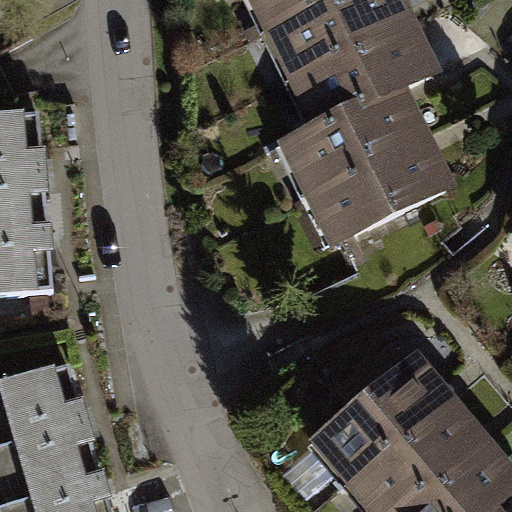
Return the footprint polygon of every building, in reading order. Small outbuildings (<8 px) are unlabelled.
[(253,0),(319,129),(409,84),(438,70),(421,36),(411,17),(402,0),(253,0)] [(284,147),(332,240),(457,178),(438,142),(415,96),(409,84),(319,129),(284,147)] [(0,292),(49,289),(46,253),(42,203),(39,158),(36,111),(0,113),(0,292)] [(348,386),(366,408),(417,366),(399,344),(348,386)] [(62,365),(0,382),(0,511),(105,511),(99,488),(90,457),(78,419),(62,365)] [(445,396),(420,367),(324,447),(378,511),(496,511),(502,507),(511,499),(511,476),(480,439),(445,396)]
